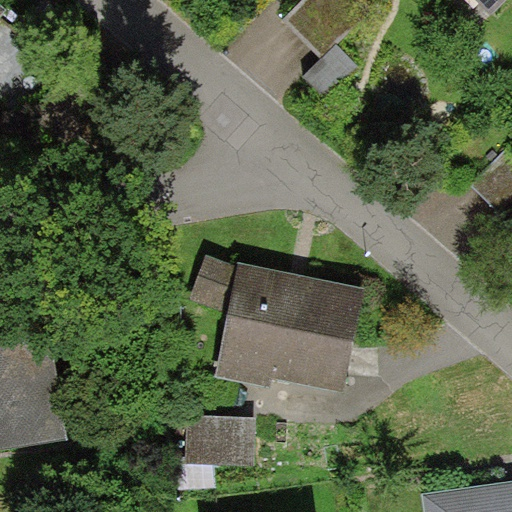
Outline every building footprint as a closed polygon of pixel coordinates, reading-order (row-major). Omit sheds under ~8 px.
[(372,9),(362,0),(306,0),(284,21),(320,59),(372,9)] [(474,0),(490,16),(506,0),(474,0)] [(338,46),(305,77),(326,98),(358,68),(338,46)] [(509,226),(511,222),(511,147),(471,186),(509,226)] [(229,314),(239,269),(208,257),(191,299),(229,314)] [(366,290),(239,264),(239,269),(229,314),(215,379),(269,391),(271,382),(343,397),(366,290)] [(41,287),(0,293),(0,455),(69,443),(41,287)] [(257,419),(188,417),(187,465),(256,467),(257,419)] [(511,511),(511,484),(422,497),(424,511),(511,511)]
